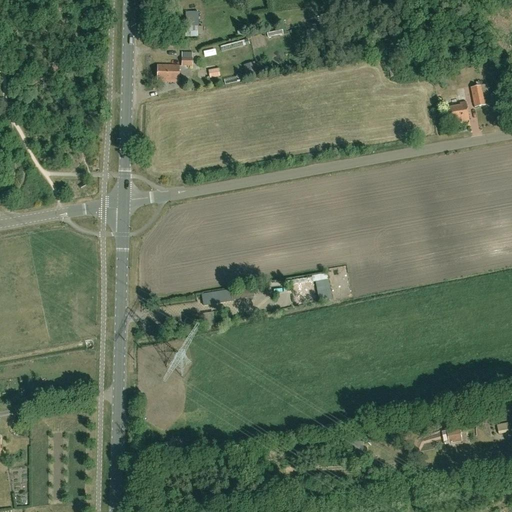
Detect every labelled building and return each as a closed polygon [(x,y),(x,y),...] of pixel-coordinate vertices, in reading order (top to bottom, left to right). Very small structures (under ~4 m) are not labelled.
[(330,19),(326,20),(326,21),(327,26),(331,25),(330,20),(349,16),(348,10),(329,15),(330,19)] [(187,27),(185,27),(186,37),(198,37),(197,27),(199,27),(198,12),(186,13),(186,14),(187,27)] [(309,47),(316,46),(313,29),(306,31),(309,47)] [(182,53),(182,66),(192,66),(192,53),(182,53)] [(243,65),(246,76),(257,73),(254,62),(243,65)] [(179,83),(179,66),(158,66),(158,83),(179,83)] [(218,69),(208,70),(210,79),(220,77),(218,69)] [(487,85),(486,80),(483,81),(484,85),(482,86),(481,82),(476,83),(477,87),(471,88),(475,108),(492,105),(487,85)] [(469,121),(466,102),(460,104),(460,106),(448,108),(451,121),(461,120),(462,122),(469,121)] [(228,290),(202,294),(203,306),(229,301),(229,300),(251,297),(250,290),(228,293),(228,290)] [(498,435),(509,433),(509,431),(508,423),(497,425),(498,431),(498,435)] [(449,445),(461,443),(458,428),(446,430),(449,445)] [(159,448),(153,450),(155,457),(155,458),(161,456),(159,448)]
